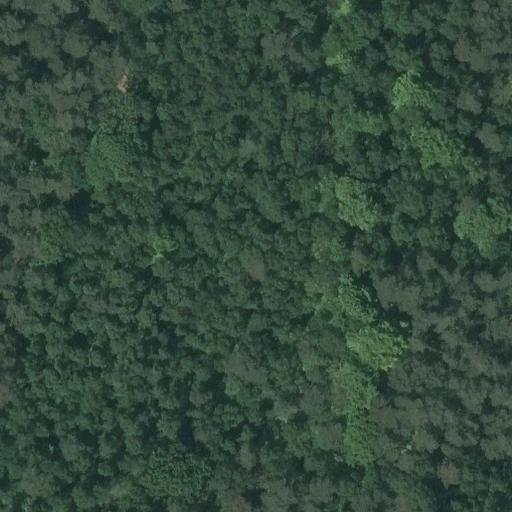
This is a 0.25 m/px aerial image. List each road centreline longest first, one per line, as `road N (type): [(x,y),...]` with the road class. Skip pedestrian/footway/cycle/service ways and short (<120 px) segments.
road 1 (track): [(359,511),(387,0)]
road 2 (track): [(511,229),(371,222)]
